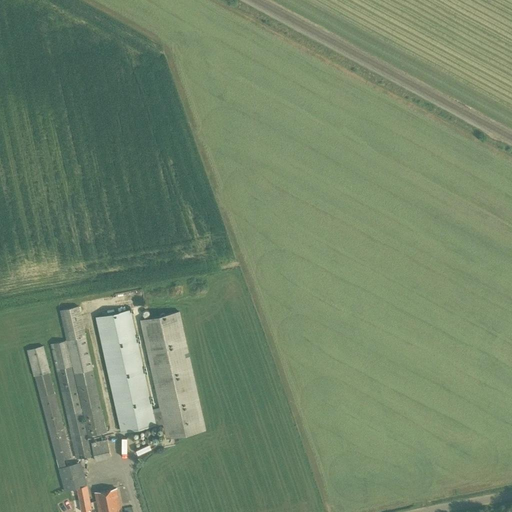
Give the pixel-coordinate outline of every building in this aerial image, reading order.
[(88,436),(107,432),(86,336),(79,305),(61,309),(67,340),(88,436)] [(154,412),(134,321),(131,309),(98,316),(123,432),(165,422),(168,438),(206,429),(180,311),(142,319),(162,410),(154,412)] [(76,459),(92,455),(66,340),(63,325),(57,327),(58,332),(50,334),(52,343),(51,344),(76,459)] [(57,461),(72,457),(50,372),(51,372),(44,346),(27,350),(34,376),(35,376),(57,461)] [(95,461),(111,458),(107,439),(91,442),(95,461)] [(81,461),(59,467),(65,491),(77,488),(81,511),(92,509),(91,502),(95,501),(95,498),(90,498),(88,485),(81,461)] [(99,511),(121,511),(117,488),(95,492),(99,511)]
